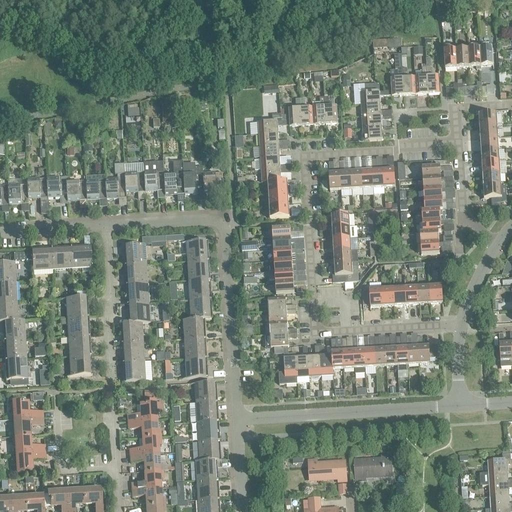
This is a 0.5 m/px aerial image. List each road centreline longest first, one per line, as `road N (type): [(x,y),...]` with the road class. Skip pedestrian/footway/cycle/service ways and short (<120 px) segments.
road 1 (residential): [(104,225),(201,219),(219,227),(235,418)]
road 2 (residential): [(311,300),(305,156),(457,143)]
road 3 (tertiary): [(459,406),(235,418)]
road 4 (residential): [(110,388),(104,225)]
road 5 (residential): [(56,392),(59,471),(113,469)]
